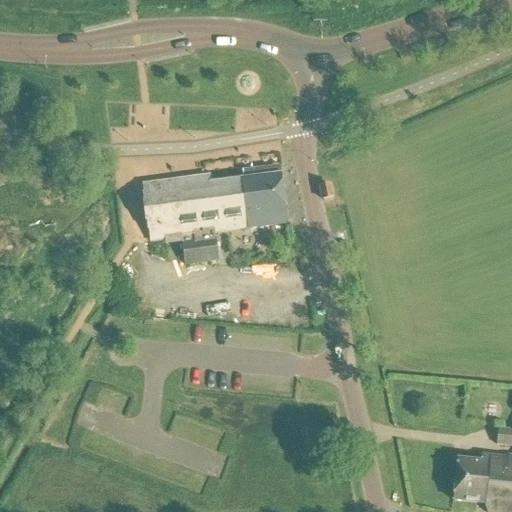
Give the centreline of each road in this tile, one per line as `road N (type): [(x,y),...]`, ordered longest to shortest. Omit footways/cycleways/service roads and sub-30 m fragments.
road 1 (unclassified): [(376,511),(303,153),(312,53)]
road 2 (secondary): [(312,53),(344,51),(511,1)]
road 3 (secondary): [(42,49),(138,55),(225,34)]
road 4 (secondary): [(225,34),(135,29),(42,49)]
